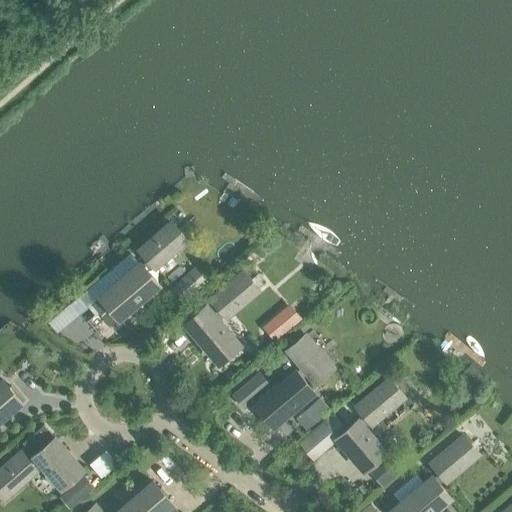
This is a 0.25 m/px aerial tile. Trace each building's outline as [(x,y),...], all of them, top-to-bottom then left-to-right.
[(171,223),(139,251),(147,260),(141,265),(139,262),(100,297),(91,304),(109,326),(118,318),(158,284),(146,271),(152,266),(153,267),(185,239),(171,223)] [(243,272),(211,300),(218,308),(213,313),(205,304),(184,323),(217,362),(239,344),(218,319),(224,315),(225,316),(257,289),(243,272)] [(70,307),(78,316),(88,307),(80,298),(70,307)] [(288,304),(262,327),(274,341),(300,318),(288,304)] [(244,406),(252,399),(255,403),(254,404),(273,425),(313,391),(301,378),(307,372),(315,382),(332,368),(304,335),(287,350),(302,366),(296,372),(294,370),(271,390),(268,386),(268,385),(258,374),(234,394),(244,406)] [(388,379),(356,407),(363,416),(358,420),(357,419),(344,430),(332,416),(301,443),(313,457),(335,437),(363,470),(384,451),(363,427),(369,422),(370,424),(402,396),(388,379)] [(2,380),(0,381),(0,419),(20,402),(2,380)] [(319,398),(296,419),(306,430),(329,409),(319,398)] [(60,488),(82,469),(43,424),(21,442),(34,457),(28,461),(21,453),(0,470),(0,493),(3,497),(35,469),(34,468),(39,463),(60,488)] [(463,436),(431,463),(438,472),(433,477),(431,475),(391,509),(393,511),(431,511),(449,497),(438,484),(444,479),(445,480),(477,453),(463,436)] [(390,450),(368,470),(382,485),(404,466),(390,450)] [(84,475),(59,497),(69,509),(94,487),(84,475)] [(152,481),(116,511),(99,511),(94,506),(86,511),(160,511),(171,503),(152,481)] [(369,503),(357,511),(375,511),(376,511),(369,503)]
